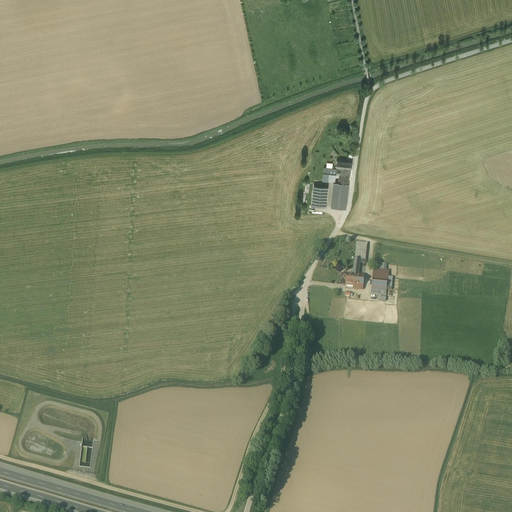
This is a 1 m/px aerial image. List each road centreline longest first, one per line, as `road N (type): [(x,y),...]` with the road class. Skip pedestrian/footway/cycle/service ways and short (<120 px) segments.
road 1 (unclassified): [(247,511),(290,391),(307,283),(346,211),(370,91)]
road 2 (track): [(229,511),(303,297)]
road 3 (track): [(29,465),(202,511)]
road 4 (track): [(511,40),(370,91)]
road 5 (track): [(511,264),(371,241)]
road 6 (motorway): [(132,511),(0,472)]
